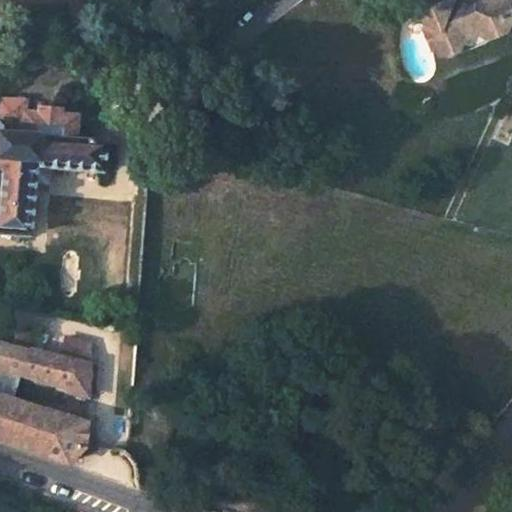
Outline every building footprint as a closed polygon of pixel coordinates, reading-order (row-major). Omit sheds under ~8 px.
[(435,27),(442,44),(459,38),(460,35),(470,30),(474,32),(495,23),(504,3),(504,0),(456,0),(456,1),(453,3),(451,0),(402,0),(398,12),(422,22),(435,27)] [(495,23),(474,32),(484,36),(502,29),(508,13),(504,3),(495,23)] [(442,44),(435,27),(422,22),(420,29),(428,47),(444,53),(453,49),(459,38),(442,44)] [(0,233),(28,236),(34,167),(101,171),(103,141),(74,138),(76,115),(60,114),(61,108),(39,106),(37,107),(38,112),(24,111),(23,123),(17,123),(17,130),(21,130),(20,135),(5,134),(6,121),(0,120),(0,233)] [(0,371),(2,372),(3,371),(67,387),(67,392),(85,397),(87,365),(0,342),(0,371)] [(0,439),(65,463),(67,461),(70,458),(74,455),(78,453),(79,453),(86,450),(89,450),(95,449),(95,447),(96,436),(82,434),(83,423),(0,397),(0,439)] [(140,490),(144,492),(149,463),(128,456),(127,462),(140,490)]
